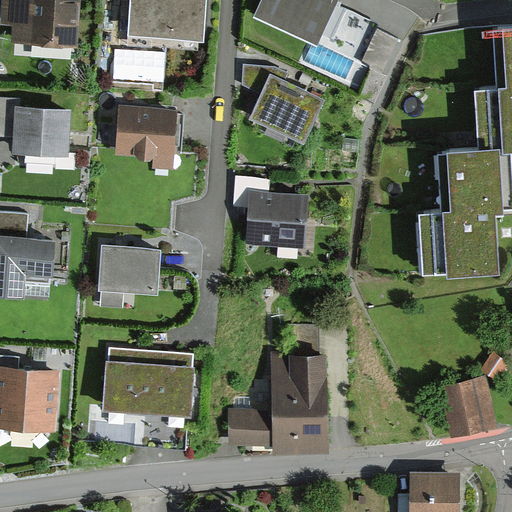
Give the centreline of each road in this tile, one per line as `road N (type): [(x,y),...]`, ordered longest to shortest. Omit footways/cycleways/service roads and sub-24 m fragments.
road 1 (residential): [(502,441),(0,496)]
road 2 (residential): [(229,0),(204,332)]
